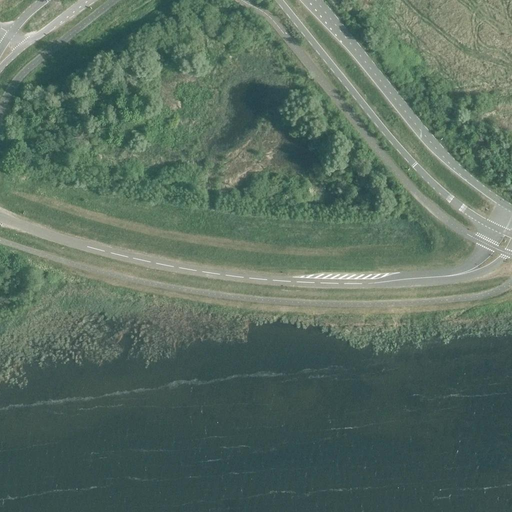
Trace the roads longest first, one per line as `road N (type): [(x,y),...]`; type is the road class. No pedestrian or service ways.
road 1 (unclassified): [(446,276),(327,284),(203,273),(98,251),(0,217)]
road 2 (tertiary): [(278,0),(411,162),(493,227)]
road 3 (tertiary): [(511,209),(435,148),(312,0)]
